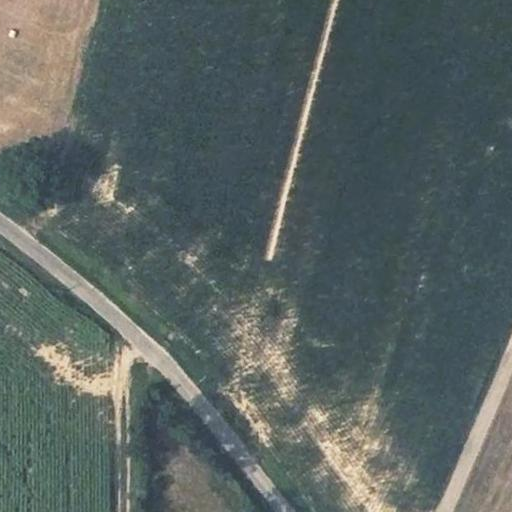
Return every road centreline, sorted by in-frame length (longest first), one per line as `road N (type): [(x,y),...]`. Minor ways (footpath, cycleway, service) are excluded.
road 1 (unclassified): [(0,223),(143,343),(282,511)]
road 2 (track): [(511,349),(443,511)]
road 3 (track): [(123,511),(125,361),(143,343)]
